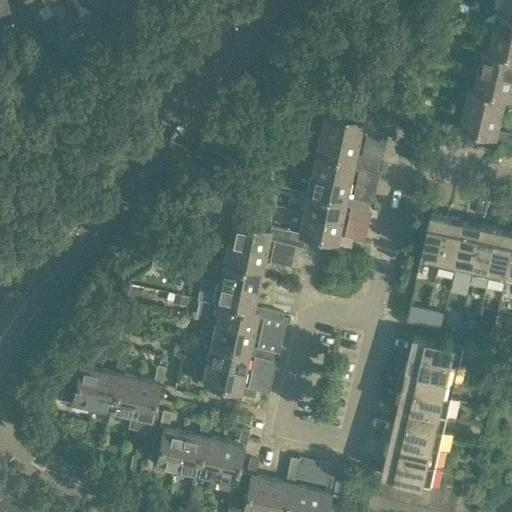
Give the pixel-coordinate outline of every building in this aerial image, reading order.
[(0,0),(0,14),(10,11),(6,0),(0,0)] [(511,0),(504,0),(503,8),(503,9),(511,10),(511,0)] [(511,10),(503,9),(503,8),(497,6),(493,24),(492,28),(509,32),(510,29),(511,29),(511,10)] [(493,24),(489,23),(488,28),(492,29),(488,46),(490,47),(511,51),(511,29),(510,29),(509,32),(492,28),(493,24)] [(511,51),(490,47),(488,46),(484,45),(479,63),(479,66),(496,71),(496,68),(511,71),(511,51)] [(511,89),(511,88),(511,71),(496,68),(496,71),(479,66),(479,63),(476,62),(475,66),(478,67),(474,84),(475,85),(488,88),(491,89),(511,93),(511,89)] [(505,97),(511,98),(511,93),(491,89),(488,88),(475,85),(474,84),(469,83),(465,102),(464,105),(481,109),(482,107),(501,111),(505,97)] [(465,102),(461,101),(460,106),(463,107),(459,125),(496,133),(495,137),(511,140),(511,135),(511,131),(498,128),(501,111),(482,107),(481,109),(464,105),(465,102)] [(324,111),(320,129),(319,132),(337,136),(338,133),(358,138),(361,124),(377,128),(379,119),(363,116),(362,120),(324,111)] [(320,129),(317,128),(316,133),(319,133),(316,151),(358,160),(359,156),(355,155),(358,138),(338,133),(337,136),(319,132),(320,129)] [(353,163),(367,166),(369,158),(359,156),(358,160),(316,151),(312,168),(311,172),(329,176),(329,172),(350,177),(353,163)] [(379,160),(369,158),(367,166),(377,169),(379,160)] [(312,168),(308,167),(307,172),(311,173),(307,190),(350,199),(351,195),(346,194),(350,177),(329,172),(329,176),(311,172),(312,168)] [(321,211),(341,216),(344,203),(359,206),(361,197),(351,195),(350,199),(307,190),(303,207),(302,211),(320,215),(321,211)] [(371,199),(361,197),(359,206),(369,208),(371,199)] [(303,207),(300,206),(299,211),(302,212),(299,228),(298,230),(307,232),(336,238),(335,241),(351,245),(353,236),(338,232),(341,216),(321,211),(320,215),(302,211),(303,207)] [(438,263),(449,215),(431,210),(420,259),(438,263)] [(466,218),(449,215),(438,263),(455,267),(466,218)] [(225,237),(228,238),(227,242),(245,246),(246,243),(266,247),(268,238),(304,246),(307,232),(298,230),(286,227),(286,228),(271,225),(270,228),(219,216),(214,236),(221,238),(221,236),(225,237)] [(482,222),(466,218),(455,267),(472,271),(482,222)] [(498,226),(482,222),(472,271),(488,275),(498,226)] [(511,243),(511,228),(498,226),(488,275),(490,275),(490,276),(504,279),(511,243)] [(227,242),(223,260),(266,270),(267,266),(262,265),(266,247),(246,243),(245,246),(227,242),(228,238),(221,236),(221,238),(220,241),(227,242)] [(277,268),(267,266),(266,270),(223,260),(219,277),(218,281),(236,285),(237,282),(257,287),(260,273),(275,277),(277,268)] [(287,270),(277,268),(275,277),(285,279),(287,270)] [(218,281),(219,277),(216,276),(215,281),(218,282),(214,300),(219,301),(219,300),(257,310),(259,304),(253,303),(257,287),(237,282),(236,285),(218,281)] [(274,308),(259,304),(257,310),(219,300),(219,301),(214,300),(207,299),(204,316),(208,317),(215,319),(214,322),(232,327),(233,323),(254,328),(257,313),(271,317),(274,308)] [(459,328),(463,310),(449,306),(445,325),(459,328)] [(274,308),(271,317),(281,319),(283,310),(274,308)] [(480,313),(467,311),(463,329),(476,332),(480,313)] [(215,319),(208,317),(207,322),(214,323),(210,340),(254,350),(255,345),(250,344),(254,328),(233,323),(232,327),(214,322),(215,319)] [(511,320),(496,317),(492,336),(510,339),(511,328),(511,320)] [(414,333),(410,351),(459,362),(463,344),(414,333)] [(210,340),(206,357),(205,360),(223,365),(224,362),(245,366),(248,353),(262,357),(265,348),(255,345),(254,350),(210,340)] [(69,399),(87,403),(91,404),(95,386),(93,385),(97,365),(84,362),(87,348),(78,345),(75,361),(78,362),(69,399)] [(119,345),(117,354),(125,356),(127,347),(119,345)] [(274,350),(265,348),(262,357),(272,359),(274,350)] [(455,379),(459,362),(410,351),(406,367),(455,379)] [(92,404),(110,408),(119,365),(123,366),(125,356),(117,354),(114,369),(97,365),(93,385),(95,386),(91,404),(87,403),(86,406),(91,408),(92,404)] [(205,360),(206,357),(203,356),(202,360),(205,361),(200,380),(239,389),(238,392),(253,396),(255,387),(241,383),(245,366),(224,362),(223,365),(205,360)] [(126,412),(126,415),(130,416),(129,419),(128,424),(147,429),(159,379),(162,380),(165,364),(157,363),(153,378),(136,374),(131,394),(134,395),(130,413),(126,412)] [(110,408),(126,412),(130,413),(134,395),(131,394),(136,374),(122,371),(123,366),(119,365),(110,408)] [(406,367),(402,384),(451,395),(455,379),(406,367)] [(447,412),(451,395),(402,384),(398,401),(447,412)] [(398,401),(394,419),(443,430),(447,412),(398,401)] [(176,448),(180,428),(167,425),(170,409),(162,407),(158,423),(162,423),(153,462),(171,466),(175,467),(179,449),(176,448)] [(203,407),(201,417),(209,419),(211,409),(203,407)] [(176,468),(193,472),(203,427),(207,428),(209,419),(201,417),(197,431),(180,428),(176,448),(179,449),(175,467),(171,466),(170,469),(175,471),(176,468)] [(440,446),(443,430),(394,419),(390,435),(440,446)] [(210,475),(209,479),(214,480),(215,476),(234,480),(242,442),(245,443),(249,427),(240,426),(237,441),(220,437),(215,457),(218,458),(214,477),(210,475)] [(193,472),(210,475),(214,477),(218,458),(215,457),(220,437),(205,433),(207,428),(203,427),(193,472)] [(436,464),(440,446),(390,435),(386,452),(436,464)] [(401,474),(413,477),(424,479),(432,481),(436,464),(386,452),(382,470),(389,471),(401,474)] [(290,454),(288,464),(297,466),(299,456),(290,454)] [(240,509),(255,511),(262,511),(266,496),(263,495),(268,475),(254,472),(257,457),(249,456),(246,470),(249,471),(240,509)] [(281,511),(290,474),(295,476),(297,466),(288,464),(285,479),(268,475),(263,495),(266,496),(262,511),(281,511)] [(371,491),(384,494),(389,471),(382,470),(377,469),(371,491)] [(401,474),(389,471),(384,494),(396,497),(401,474)] [(281,511),(303,511),(306,505),(303,504),(308,484),(294,481),(295,476),(290,474),(281,511)] [(396,497),(407,500),(413,477),(401,474),(396,497)] [(419,502),(424,479),(413,477),(407,500),(419,502)] [(419,502),(430,505),(435,482),(432,481),(424,479),(419,502)] [(43,511),(0,482),(0,511),(43,511)] [(447,485),(435,482),(430,505),(442,508),(447,485)] [(327,501),(330,489),(308,484),(303,504),(306,505),(303,511),(336,511),(338,503),(327,501)] [(459,487),(447,485),(442,508),(454,510),(459,487)] [(467,511),(472,490),(459,487),(454,510),(461,511),(467,511)]
